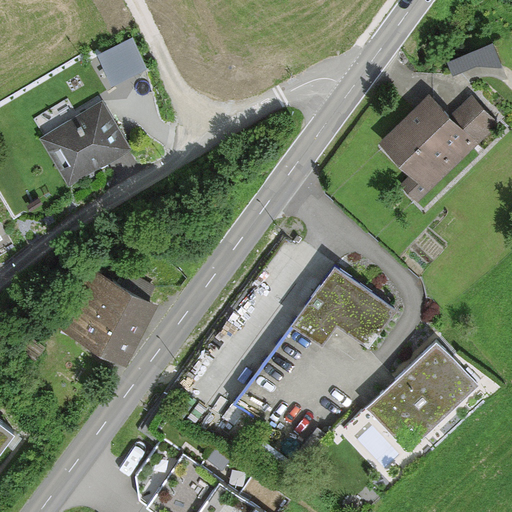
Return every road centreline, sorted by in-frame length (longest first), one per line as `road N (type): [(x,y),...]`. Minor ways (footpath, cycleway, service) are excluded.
road 1 (tertiary): [(39,511),(351,84)]
road 2 (residential): [(0,280),(46,239),(191,142),(314,82),(351,84)]
